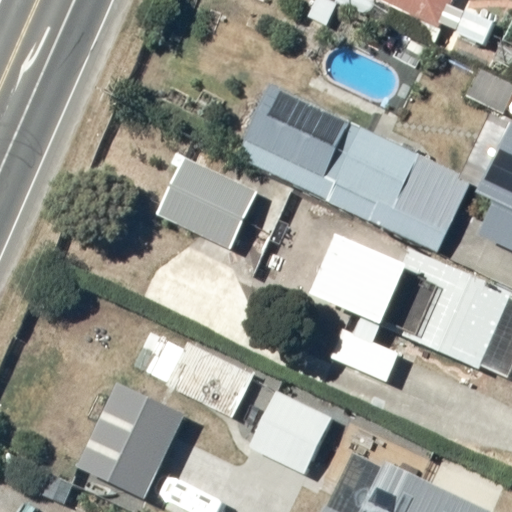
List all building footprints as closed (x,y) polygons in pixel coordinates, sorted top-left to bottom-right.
[(379,0),(490,52),(505,22),(458,0),(379,0)] [(421,144),(280,81),(243,163),(328,201),(446,253),(483,171),(421,144)] [(511,143),(490,193),(502,198),(483,240),(511,252),(511,143)] [(266,186),(194,156),(167,219),(240,249),(266,186)] [(330,301),(359,313),(369,317),(362,333),(352,329),(339,362),(397,386),(409,356),(385,346),(392,328),(417,338),(437,346),(511,376),(511,285),(418,247),(415,255),(358,232),(330,301)] [(262,376),(157,325),(136,368),(241,419),(262,376)] [(197,412),(130,380),(88,467),(154,499),(197,412)] [(343,419),(283,388),(254,445),(313,476),(343,419)] [(334,511),(503,511),(490,506),(501,481),(445,455),(434,480),(365,447),(334,511)]
